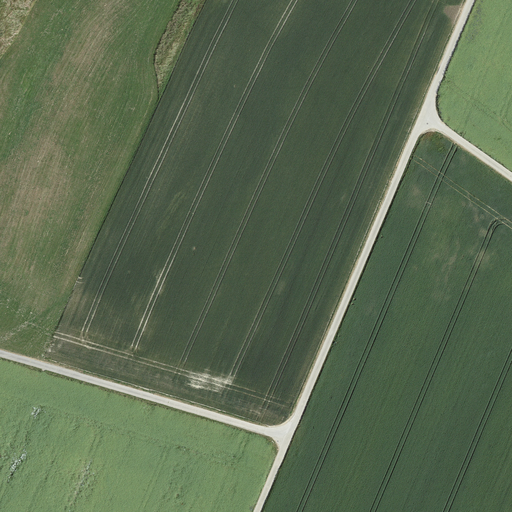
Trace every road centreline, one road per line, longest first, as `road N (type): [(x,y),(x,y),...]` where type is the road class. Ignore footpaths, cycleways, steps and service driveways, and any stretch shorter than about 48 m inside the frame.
road 1 (track): [(473,0),(257,511)]
road 2 (track): [(0,353),(288,437)]
